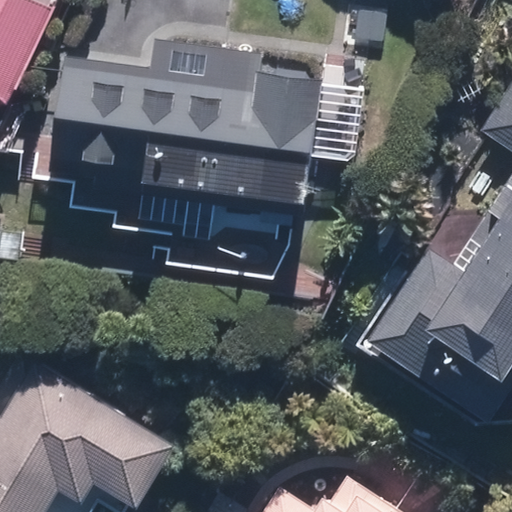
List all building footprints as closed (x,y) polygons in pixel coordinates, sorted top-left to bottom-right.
[(0,0),(0,106),(13,102),(58,4),(48,0),(0,0)] [(106,157),(153,163),(152,172),(317,192),(322,150),(363,155),(372,80),(339,76),(341,57),(221,43),(223,33),(160,26),(155,62),(66,51),(55,140),(107,146),(106,157)] [(511,372),(511,92),(490,124),(511,139),(511,171),(493,198),(510,210),(475,260),(437,233),(369,332),(485,412),(511,372)] [(149,511),(194,442),(31,339),(0,388),(0,511),(95,511),(111,488),(149,511)] [(423,511),(354,467),(341,486),(337,483),(323,505),(287,482),(267,511),(423,511)]
